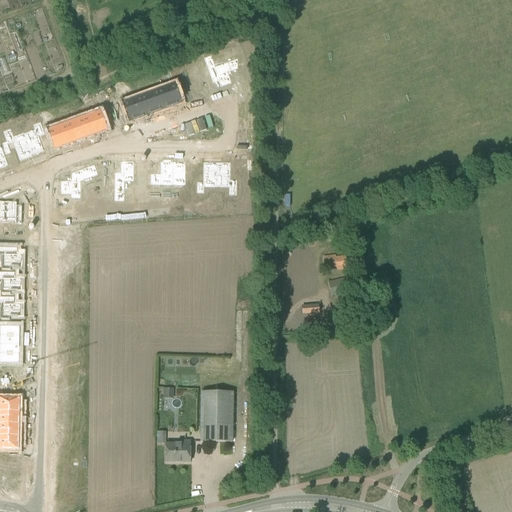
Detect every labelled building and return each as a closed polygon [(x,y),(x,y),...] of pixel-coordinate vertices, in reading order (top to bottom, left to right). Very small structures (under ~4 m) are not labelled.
[(209,51),(201,53),(212,84),(218,82),(220,88),(231,84),(227,73),(231,72),(227,63),(215,67),(209,51)] [(174,86),(165,89),(172,107),(180,104),(174,86)] [(165,89),(157,92),(163,110),(172,107),(165,89)] [(157,92),(148,95),(155,113),(163,110),(157,92)] [(148,95),(140,98),(146,116),(155,113),(148,95)] [(140,98),(131,101),(138,119),(146,116),(140,98)] [(131,101),(122,104),(129,122),(138,119),(131,101)] [(99,113),(90,116),(97,134),(106,131),(99,113)] [(90,116),(82,119),(88,137),(97,134),(90,116)] [(82,119),(73,122),(80,140),(88,137),(82,119)] [(43,131),(39,122),(35,123),(38,133),(43,131)] [(73,122),(65,125),(71,143),(80,140),(73,122)] [(65,125),(56,128),(63,146),(71,143),(65,125)] [(56,128),(48,132),(54,149),(63,146),(56,128)] [(12,141),(8,132),(4,134),(7,143),(12,141)] [(38,135),(25,140),(31,157),(44,152),(38,135)] [(25,139),(14,143),(21,162),(32,158),(31,157),(25,140),(25,139)] [(160,156),(160,180),(172,180),(172,176),(173,157),(170,156),(170,155),(162,155),(162,156),(160,156)] [(173,157),(172,176),(185,176),(185,157),(183,157),(183,155),(175,155),(175,157),(173,157)] [(108,166),(108,202),(118,202),(118,182),(128,182),(128,162),(114,162),(114,166),(108,166)] [(203,162),(203,182),(216,183),(217,163),(203,162)] [(217,163),(216,183),(230,183),(230,163),(217,163)] [(60,180),(60,193),(70,194),(70,197),(80,197),(80,180),(98,174),(94,164),(71,172),(71,180),(60,180)] [(4,202),(3,222),(15,222),(15,225),(21,225),(22,209),(16,209),(16,203),(4,202)] [(0,247),(0,257),(1,257),(0,266),(20,267),(21,255),(17,255),(17,248),(0,247)] [(0,271),(0,281),(0,292),(0,293),(10,293),(10,290),(20,290),(20,278),(14,278),(14,272),(0,271)] [(352,276),(354,286),(362,286),(361,274),(352,276)] [(344,278),(330,281),(334,296),(348,293),(344,278)] [(369,301),(368,291),(354,293),(356,314),(366,313),(365,302),(369,301)] [(0,295),(0,318),(9,318),(9,315),(20,315),(20,303),(14,303),(14,296),(0,295)] [(341,327),(351,326),(350,316),(340,317),(341,327)] [(0,323),(0,333),(19,334),(19,324),(0,323)] [(0,333),(0,342),(19,343),(19,334),(0,333)] [(0,342),(0,351),(19,352),(19,343),(0,342)] [(0,351),(0,360),(19,361),(19,352),(0,351)] [(79,379),(85,379),(85,374),(98,374),(99,365),(81,364),(80,372),(65,372),(64,379),(59,379),(58,383),(57,383),(56,394),(68,394),(68,398),(78,398),(79,379)] [(120,394),(121,376),(109,376),(108,394),(120,394)] [(200,442),(232,443),(232,392),(200,392),(200,442)] [(0,399),(0,412),(22,413),(22,405),(18,405),(18,400),(0,399)] [(71,404),(71,416),(56,416),(55,438),(75,438),(76,414),(91,414),(91,404),(71,404)] [(0,412),(0,424),(17,425),(18,420),(22,420),(22,413),(0,412)] [(0,424),(0,436),(21,437),(22,429),(17,429),(17,425),(0,424)] [(101,429),(100,444),(118,444),(119,424),(107,424),(107,429),(101,429)] [(0,436),(0,448),(17,449),(17,444),(21,444),(21,437),(0,436)] [(165,462),(189,463),(190,442),(182,442),(182,444),(165,444),(165,462)] [(55,454),(55,478),(73,478),(73,454),(55,454)]
